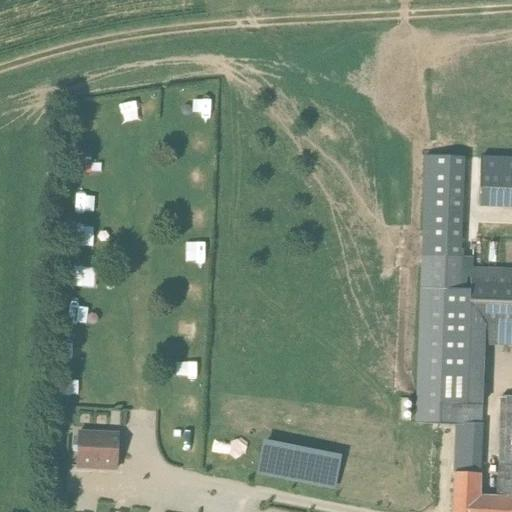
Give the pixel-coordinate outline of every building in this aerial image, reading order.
[(195,108),(212,109),(213,92),(195,92),(195,108)] [(429,156),(425,256),(459,258),(465,158),(429,156)] [(511,163),(484,162),(481,214),(511,214),(511,163)] [(511,511),(511,397),(500,397),(498,476),(504,483),(503,499),(481,498),(485,405),(441,403),(447,291),(458,292),(459,258),(425,256),(417,424),(457,426),(452,511),(511,511)] [(511,269),(472,268),(472,278),(471,278),(468,343),(511,345),(511,269)] [(117,469),(119,435),(109,434),(109,442),(78,440),(79,433),(77,433),(75,469),(77,469),(77,467),(117,469)]
